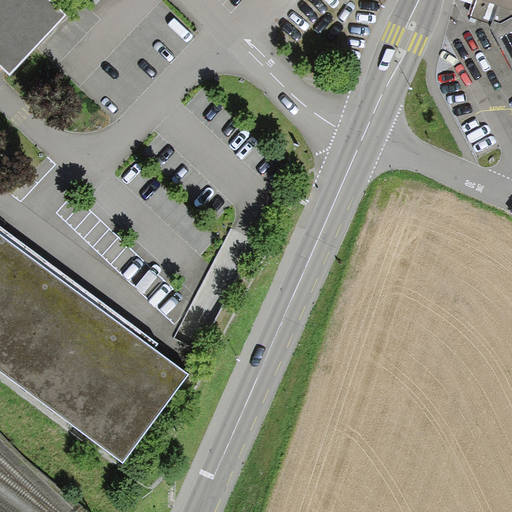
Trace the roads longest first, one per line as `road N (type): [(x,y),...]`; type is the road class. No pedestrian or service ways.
road 1 (secondary): [(196,511),(365,133)]
road 2 (residential): [(511,196),(365,133)]
road 3 (secondary): [(365,133),(422,0)]
